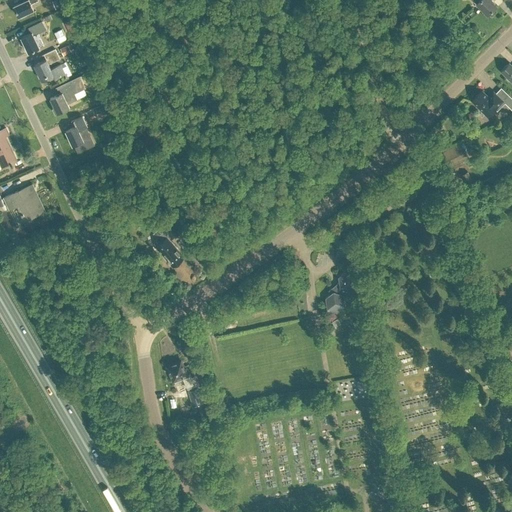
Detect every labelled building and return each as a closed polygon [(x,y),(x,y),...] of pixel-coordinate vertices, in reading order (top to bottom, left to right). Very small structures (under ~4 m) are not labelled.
[(36,0),(23,0),(13,5),(18,15),(33,8),(31,3),(36,0)] [(60,0),(53,0),(52,0),(56,8),(63,6),(60,0)] [(473,0),(476,2),(487,14),(497,5),(492,0),(473,0)] [(39,38),(37,32),(46,28),(41,20),(37,22),(28,26),(30,32),(21,36),(28,51),(39,46),(42,44),(42,43),(40,38),(39,38)] [(77,34),(75,28),(69,31),(72,36),(77,34)] [(60,48),(63,55),(71,51),(68,44),(60,48)] [(34,65),(42,80),(53,74),(55,78),(65,73),(60,64),(51,68),(48,63),(60,58),(55,48),(44,54),(46,59),(34,65)] [(511,64),(510,62),(501,71),(511,81),(511,64)] [(86,75),(77,77),(79,86),(88,84),(86,75)] [(60,93),(50,97),(54,105),(52,106),(55,112),(57,112),(69,106),(67,102),(75,99),(68,83),(58,88),(60,93)] [(488,96),(482,90),(472,101),(488,116),(503,101),(511,109),(511,97),(501,87),(496,93),(493,91),(488,96)] [(94,108),(98,115),(104,112),(101,105),(94,108)] [(66,130),(72,144),(73,144),(76,152),(87,147),(83,139),(89,136),(85,126),(86,125),(82,116),(71,121),(74,126),(66,130)] [(8,133),(6,127),(0,129),(0,163),(1,167),(17,160),(5,135),(8,133)] [(441,153),(447,164),(466,154),(461,143),(441,153)] [(472,181),(467,171),(461,174),(467,184),(472,181)] [(29,185),(3,197),(9,209),(18,205),(25,219),(44,210),(36,192),(33,194),(29,185)] [(162,254),(165,256),(172,265),(183,256),(177,248),(178,248),(173,242),(172,243),(169,240),(175,236),(180,231),(168,221),(164,226),(168,230),(166,232),(161,226),(153,232),(160,241),(156,244),(162,253),(162,254)] [(356,272),(346,268),(337,275),(338,280),(328,289),(329,292),(325,296),(326,307),(337,311),(345,304),(344,298),(354,290),(354,286),(358,283),(356,272)] [(185,366),(184,366),(181,359),(167,365),(174,380),(183,376),(186,383),(191,381),(188,374),(188,373),(185,366)] [(197,386),(187,389),(192,405),(202,402),(197,386)]
